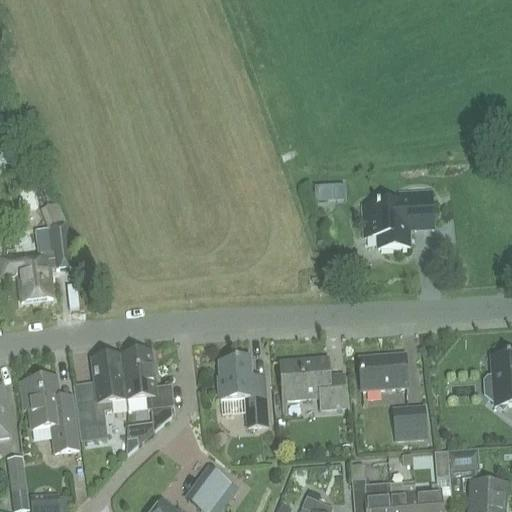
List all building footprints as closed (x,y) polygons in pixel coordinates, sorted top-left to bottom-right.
[(331,203),(330,188),(313,189),(314,204),(331,203)] [(401,206),(363,207),(364,239),(377,238),(378,250),(410,249),(409,225),(432,225),(432,194),(401,195),(401,206)] [(0,267),(1,280),(17,278),(21,305),(53,301),(49,273),(55,272),(56,272),(72,270),(67,229),(57,204),(38,211),(46,231),(34,233),(38,263),(21,266),(20,259),(0,261),(0,267)] [(119,360),(124,404),(125,403),(126,404),(145,401),(147,413),(150,413),(153,435),(171,419),(170,410),(173,410),(170,389),(155,391),(150,355),(119,359),(119,360)] [(404,358),(359,361),(361,395),(406,391),(404,358)] [(511,358),(490,359),(491,380),(487,380),(483,384),(484,396),(488,399),(492,399),(493,410),(511,408),(511,358)] [(124,404),(119,360),(90,363),(93,385),(72,388),(80,445),(107,442),(103,414),(111,413),(110,405),(124,404)] [(219,404),(245,402),(247,431),(267,430),(263,388),(250,389),(249,362),(234,363),(234,365),(219,366),(220,381),(217,381),(219,404)] [(327,364),(280,367),(283,403),(318,401),(319,413),(344,411),(342,379),(328,380),(327,364)] [(60,410),(56,381),(20,386),(23,412),(28,411),(31,433),(51,430),(54,456),(79,452),(73,408),(60,410)] [(0,440),(8,439),(1,388),(0,388),(0,440)] [(394,444),(427,442),(424,408),(392,410),(394,444)] [(136,442),(126,443),(126,459),(137,449),(136,442)] [(477,452),(445,455),(448,483),(449,483),(451,511),(464,510),(462,482),(475,481),(475,475),(479,475),(477,452)] [(448,483),(445,455),(433,455),(435,484),(448,483)] [(413,478),(411,457),(398,458),(399,467),(402,467),(402,479),(413,478)] [(28,511),(22,460),(6,462),(12,511),(28,511)] [(179,500),(169,508),(174,511),(210,511),(227,491),(201,471),(179,500)] [(391,511),(390,491),(389,491),(389,487),(365,489),(364,483),(351,484),(353,511),(391,511)] [(503,511),(504,487),(471,485),(469,511),(503,511)] [(407,490),(390,491),(391,511),(416,511),(415,495),(407,496),(407,490)] [(440,511),(439,493),(415,495),(416,511),(440,511)] [(307,499),(317,504),(320,499),(309,494),(307,499)] [(332,511),(333,511),(317,504),(307,499),(301,511),(303,511),(332,511)] [(174,511),(169,508),(162,503),(155,511),(174,511)]
